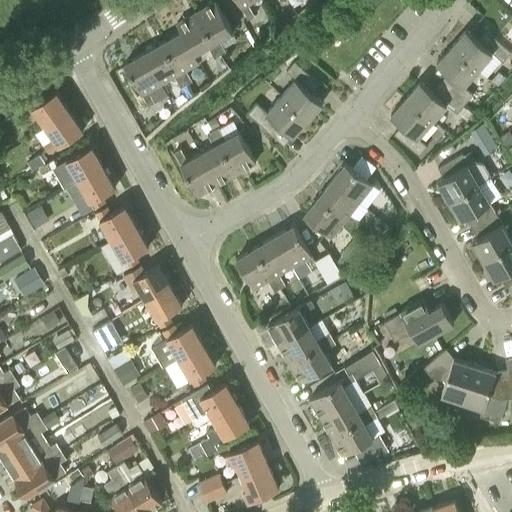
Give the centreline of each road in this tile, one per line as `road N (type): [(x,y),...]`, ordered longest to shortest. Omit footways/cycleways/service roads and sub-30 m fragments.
road 1 (residential): [(324,494),(183,242)]
road 2 (residential): [(351,116),(402,169),(481,307),(511,317)]
road 3 (residential): [(183,242),(72,43)]
road 4 (residential): [(183,242),(283,188),(351,116)]
road 5 (unclassified): [(324,494),(511,451)]
road 6 (residential): [(351,116),(450,0)]
